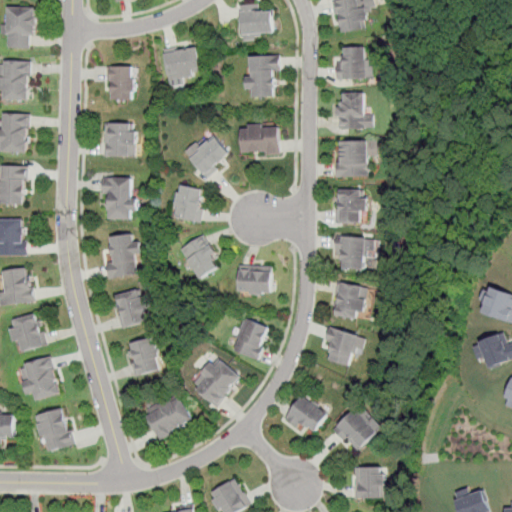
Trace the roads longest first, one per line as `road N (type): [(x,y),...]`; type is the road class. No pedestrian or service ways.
road 1 (residential): [(301,0),(310,28),(309,274),(297,346),(277,389),(236,436),(158,477),(0,481)]
road 2 (residential): [(73,0),(71,270),(124,483)]
road 3 (residential): [(73,31),(157,22),(200,0)]
